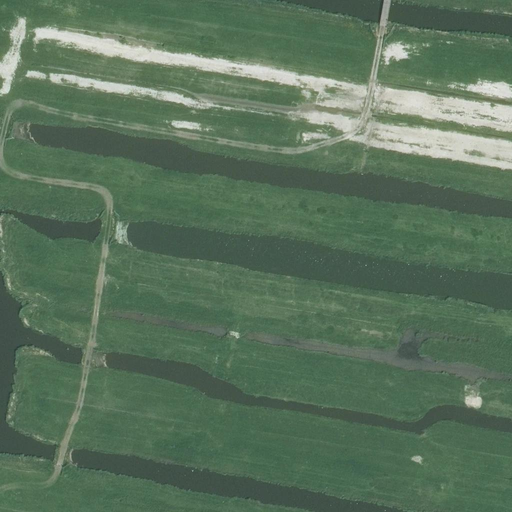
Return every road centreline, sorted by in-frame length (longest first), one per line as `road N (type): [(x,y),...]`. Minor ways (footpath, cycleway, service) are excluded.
road 1 (track): [(0,150),(8,111),(21,103),(286,152),(337,140),(354,132),(366,112),(387,0)]
road 2 (track): [(0,491),(46,484),(61,461),(79,409),(110,210),(98,189),(18,176),(0,160)]
